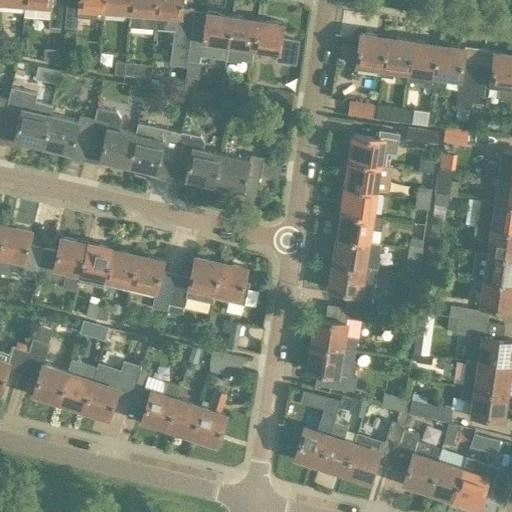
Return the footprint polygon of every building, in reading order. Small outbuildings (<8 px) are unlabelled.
[(24,0),(0,0),(0,9),(24,11),(24,0)] [(24,0),(24,11),(24,15),(48,17),(48,25),(61,26),(63,0),(24,0)] [(103,18),(103,10),(104,0),(66,0),(64,27),(77,28),(78,16),(103,18)] [(129,0),(104,0),(103,10),(129,12),(129,0)] [(156,0),(129,0),(129,12),(127,25),(154,28),(156,0)] [(187,65),(188,59),(192,26),(194,10),(182,9),(182,0),(156,0),(154,28),(174,30),(171,63),(187,65)] [(203,28),(192,26),(188,59),(201,61),(204,41),(215,43),(213,56),(227,59),(232,16),(206,12),(203,28)] [(232,16),(227,59),(243,61),(243,58),(252,60),(254,48),(258,20),(232,16)] [(283,23),(258,20),(254,48),(279,52),(278,60),(297,63),(301,39),(282,36),(283,23)] [(381,77),(381,75),(386,36),(360,33),(359,44),(342,42),(340,55),(345,56),(344,62),(356,63),(355,73),(381,77)] [(412,40),(386,36),(381,75),(392,76),(393,68),(408,70),(412,40)] [(12,40),(11,54),(20,54),(21,40),(12,40)] [(412,40),(408,70),(406,80),(421,82),(420,85),(432,87),(437,43),(412,40)] [(464,47),(437,43),(432,87),(445,88),(447,75),(460,77),(456,106),(471,108),(472,103),(479,46),(464,44),(464,47)] [(494,48),(479,46),(472,103),(483,104),(486,80),(503,83),(500,98),(511,100),(511,53),(494,51),(494,48)] [(115,73),(124,74),(125,61),(116,60),(115,73)] [(151,63),(125,61),(124,74),(135,75),(139,82),(149,84),(151,63)] [(247,101),(248,89),(238,86),(235,99),(247,101)] [(248,89),(247,101),(264,105),(266,93),(248,89)] [(21,100),(8,97),(0,130),(0,141),(13,145),(26,145),(27,142),(41,145),(48,115),(20,108),(21,100)] [(349,100),(347,113),(371,117),(373,103),(349,100)] [(375,117),(401,121),(403,107),(377,103),(375,117)] [(96,105),(93,117),(87,142),(101,145),(98,158),(127,165),(134,134),(120,131),(123,117),(118,110),(96,105)] [(403,107),(401,121),(427,124),(429,110),(403,107)] [(78,121),(48,115),(41,145),(71,152),(74,139),(87,142),(93,117),(79,113),(78,121)] [(135,134),(134,134),(127,165),(156,172),(159,159),(174,162),(181,130),(138,121),(135,134)] [(407,126),(405,139),(437,144),(439,130),(407,126)] [(468,130),(446,127),(444,140),(466,143),(468,130)] [(349,159),(389,165),(390,152),(396,153),(399,132),(379,129),(377,137),(352,133),(349,159)] [(202,135),(181,130),(174,162),(187,165),(185,178),(213,184),(220,153),(204,150),(206,141),(202,135)] [(499,174),(511,176),(511,150),(503,149),(501,162),(487,160),(485,172),(499,174)] [(249,160),(220,153),(213,184),(241,190),(241,193),(255,196),(260,172),(280,177),(283,164),(263,159),(264,156),(251,153),(249,160)] [(349,159),(345,185),(376,190),(388,192),(392,165),(389,165),(349,159)] [(436,193),(448,194),(456,195),(458,180),(451,179),(452,168),(440,166),(436,193)] [(511,176),(499,174),(495,201),(511,203),(511,176)] [(345,185),(341,211),(372,216),(376,190),(345,185)] [(415,196),(430,198),(432,188),(417,185),(415,196)] [(444,220),(448,194),(436,193),(433,218),(444,220)] [(428,209),(430,198),(415,196),(414,207),(428,209)] [(483,199),(479,225),(511,229),(511,203),(495,201),(483,199)] [(341,211),(337,236),(368,241),(370,228),(381,230),(383,218),(372,216),(341,211)] [(22,276),(36,280),(44,246),(30,242),(32,230),(6,224),(0,251),(0,271),(7,273),(11,257),(26,260),(22,276)] [(490,239),(488,252),(511,255),(511,229),(479,225),(475,224),(473,237),(490,239)] [(444,235),(431,233),(429,244),(441,246),(443,246),(444,235)] [(337,236),(333,262),(377,269),(378,268),(365,266),(368,241),(337,236)] [(59,249),(44,246),(36,280),(51,283),(55,266),(66,269),(62,287),(75,290),(79,272),(86,242),(61,237),(59,249)] [(409,237),(408,247),(422,249),(424,239),(409,237)] [(113,248),(86,242),(79,272),(106,278),(113,248)] [(427,244),(426,254),(440,256),(441,246),(429,244),(427,244)] [(422,249),(408,247),(406,257),(421,259),(422,249)] [(138,254),(113,248),(106,278),(131,284),(138,254)] [(511,255),(488,252),(485,278),(511,281),(511,255)] [(167,311),(168,304),(176,272),(162,269),(164,260),(138,254),(131,284),(157,290),(153,308),(167,311)] [(191,276),(176,272),(168,304),(184,307),(188,287),(214,293),(221,262),(195,256),(191,276)] [(221,262),(214,293),(213,297),(246,304),(251,280),(244,279),(247,268),(221,262)] [(374,294),(377,269),(333,262),(329,289),(349,292),(347,307),(378,311),(381,295),(374,294)] [(511,308),(511,305),(511,281),(485,278),(481,304),(511,308)] [(96,317),(97,317),(100,304),(90,301),(86,315),(96,317)] [(100,304),(97,317),(118,323),(120,314),(110,312),(111,307),(100,304)] [(383,323),(384,312),(378,311),(347,307),(345,306),(344,317),(383,323)] [(418,311),(416,326),(430,328),(432,313),(418,311)] [(342,348),(350,349),(355,350),(357,337),(344,335),(346,322),(315,317),(311,343),(342,348)] [(473,360),(509,365),(511,342),(511,339),(501,338),(503,323),(485,321),(460,317),(458,331),(476,334),(473,360)] [(110,326),(101,323),(96,339),(105,342),(110,326)] [(228,346),(230,338),(221,336),(220,344),(228,346)] [(34,338),(30,351),(22,374),(37,378),(32,393),(57,401),(68,371),(44,363),(50,342),(34,338)] [(347,375),(350,349),(342,348),(311,343),(307,370),(338,374),(338,373),(347,375)] [(203,347),(194,344),(189,360),(198,363),(203,347)] [(8,361),(0,358),(0,387),(6,368),(22,374),(30,351),(13,346),(8,361)] [(210,362),(214,362),(214,363),(213,371),(224,374),(226,365),(241,368),(244,356),(213,349),(210,362)] [(431,364),(432,355),(413,352),(411,361),(431,364)] [(465,386),(475,387),(505,392),(509,365),(473,360),(468,360),(465,386)] [(117,386),(93,379),(83,409),(107,417),(114,395),(130,401),(141,368),(124,363),(117,386)] [(152,372),(141,368),(130,401),(145,406),(141,419),(166,427),(176,397),(180,384),(168,381),(164,393),(146,388),(152,372)] [(93,379),(68,371),(57,401),(83,409),(93,379)] [(502,417),(505,392),(475,387),(472,413),(502,417)] [(303,425),(294,455),(319,463),(333,420),(340,397),(303,388),(299,401),(326,408),(319,430),(303,425)] [(209,408),(200,405),(191,435),(216,443),(226,413),(222,412),(229,393),(216,389),(209,408)] [(403,410),(406,397),(383,392),(380,404),(399,409),(403,410)] [(200,405),(176,397),(166,427),(191,435),(200,405)] [(356,397),(351,412),(361,415),(365,400),(356,397)] [(411,398),(408,411),(430,417),(434,404),(411,398)] [(403,410),(399,409),(396,421),(405,424),(408,411),(403,410)] [(333,420),(319,463),(343,471),(353,441),(343,438),(346,429),(347,424),(333,420)] [(353,441),(343,471),(369,480),(375,462),(390,467),(402,428),(403,428),(405,424),(391,420),(384,441),(356,432),(353,441)] [(447,423),(444,437),(452,439),(456,425),(447,423)] [(402,428),(390,467),(405,472),(402,481),(427,489),(437,459),(413,451),(419,433),(403,428),(402,428)] [(478,433),(475,445),(496,451),(499,439),(478,433)] [(437,459),(427,489),(452,497),(462,467),(465,456),(442,448),(438,459),(437,459)] [(462,467),(452,497),(477,506),(482,490),(488,492),(496,466),(467,456),(467,455),(466,454),(465,456),(462,467)]
